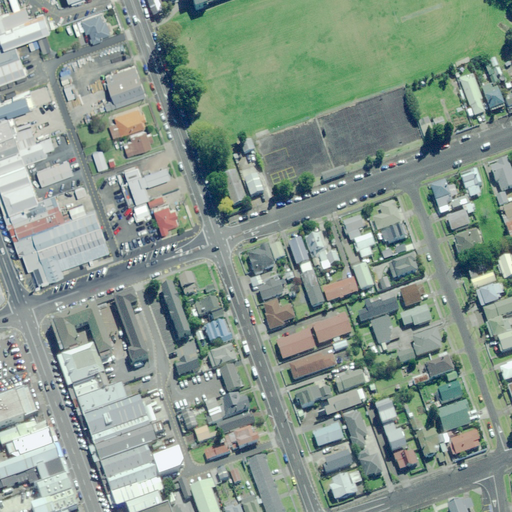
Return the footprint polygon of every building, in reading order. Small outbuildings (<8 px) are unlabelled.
[(9,0),(14,12),(21,10),(17,0),(9,0)] [(162,14),(156,0),(143,0),(150,19),(162,14)] [(184,0),(189,13),(205,7),(203,0),(184,0)] [(0,30),(0,46),(49,28),(44,14),(0,30)] [(103,21),(101,14),(82,20),(86,33),(89,32),(93,43),(102,40),(101,38),(111,34),(106,20),(103,21)] [(46,33),(37,36),(44,54),(52,51),(46,33)] [(0,67),(22,59),(17,47),(0,53),(0,67)] [(0,83),(27,74),(22,59),(0,67),(0,83)] [(498,67),(495,60),(490,62),(493,69),(498,67)] [(136,70),(107,81),(117,106),(145,96),(136,70)] [(497,83),(493,73),(489,75),(493,85),(497,83)] [(482,101),(472,75),(459,81),(474,118),(485,113),(480,102),(482,101)] [(493,94),(491,87),(483,89),(490,113),(504,109),(499,92),(493,94)] [(1,101),(0,101),(0,118),(5,116),(28,108),(23,93),(1,101)] [(141,114),(138,108),(114,116),(116,123),(109,125),(114,138),(145,127),(143,122),(147,121),(144,113),(141,114)] [(5,116),(0,118),(0,136),(9,133),(11,132),(5,116)] [(446,131),(442,118),(432,121),(437,134),(446,131)] [(433,135),(430,125),(421,129),(424,138),(433,135)] [(148,134),(147,131),(130,137),(131,141),(125,143),(129,156),(153,148),(151,143),(155,142),(152,133),(148,134)] [(9,133),(0,136),(0,155),(16,149),(9,133)] [(250,146),(247,135),(236,139),(239,150),(250,146)] [(16,149),(0,155),(0,173),(22,165),(49,156),(42,139),(16,149)] [(103,150),(93,153),(99,171),(109,168),(103,150)] [(114,159),(108,161),(110,168),(117,166),(114,159)] [(69,160),(37,172),(42,185),(74,173),(69,160)] [(511,188),(511,174),(507,162),(491,168),(496,183),(498,183),(502,192),(511,188)] [(337,171),(334,164),(316,170),(319,178),(337,171)] [(22,165),(0,173),(0,188),(1,191),(28,180),(22,165)] [(137,167),(119,174),(131,205),(148,198),(144,186),(168,177),(164,166),(139,175),(137,167)] [(245,202),(234,172),(220,177),(231,207),(245,202)] [(482,186),(477,173),(462,178),(469,199),(481,195),(478,187),(482,186)] [(263,193),(257,176),(255,177),(244,180),(250,198),(263,193)] [(36,201),(28,180),(1,191),(9,212),(36,201)] [(451,200),(445,183),(431,188),(441,215),(470,204),(466,195),(451,200)] [(87,195),(85,187),(75,191),(78,198),(87,195)] [(36,201),(9,212),(14,227),(60,210),(54,194),(36,201)] [(499,206),(511,202),(511,199),(507,201),(504,194),(496,197),(499,206)] [(164,196),(150,201),(153,209),(167,203),(164,196)] [(170,202),(153,209),(162,233),(169,230),(167,225),(177,222),(170,202)] [(146,203),(134,207),(138,218),(150,214),(146,203)] [(401,223),(394,203),(379,208),(382,216),(372,219),(376,232),(401,223)] [(466,216),(474,213),(472,209),(475,208),(474,204),(463,208),(464,212),(449,217),(446,223),(447,226),(450,225),(452,232),(470,226),(466,216)] [(61,209),(14,227),(19,239),(66,222),(61,209)] [(91,212),(19,239),(13,241),(19,256),(97,226),(91,212)] [(353,242),(361,239),(358,231),(364,229),(360,218),(343,224),(350,242),(353,241),(353,242)] [(98,226),(19,256),(24,269),(30,267),(36,284),(64,274),(62,269),(107,252),(98,226)] [(407,238),(403,226),(382,234),(386,245),(407,238)] [(482,245),(477,232),(454,241),(460,256),(479,249),(478,246),(482,245)] [(311,259),(318,257),(319,259),(312,262),(314,269),(319,268),(321,273),(330,269),(330,267),(339,263),(335,254),(333,255),(331,249),(326,250),(321,234),(305,240),(311,259)] [(361,239),(353,242),(357,253),(359,252),(362,260),(372,256),(369,248),(375,246),(371,235),(361,239)] [(308,262),(301,239),(289,243),(297,266),(308,262)] [(285,258),(280,244),(270,247),(275,261),(285,258)] [(275,267),(268,247),(259,250),(260,251),(248,256),(255,276),(263,273),(262,271),(275,267)] [(392,257),(390,251),(382,254),(384,260),(392,257)] [(418,273),(413,257),(389,266),(394,281),(418,273)] [(511,257),(510,259),(509,257),(495,262),(500,274),(501,274),(504,281),(511,277),(511,257)] [(324,304),(310,264),(299,268),(302,276),(300,277),(311,309),(324,304)] [(374,287),(365,264),(353,269),(361,292),(374,287)] [(197,294),(190,274),(178,279),(186,298),(197,294)] [(496,283),(493,275),(471,283),(474,291),(496,283)] [(262,285),(259,278),(250,281),(253,289),(262,285)] [(358,293),(353,279),(322,290),(327,304),(358,293)] [(390,288),(387,279),(376,283),(379,292),(390,288)] [(284,294),(279,280),(266,284),(267,287),(258,290),(262,302),(284,294)] [(171,286),(158,291),(176,340),(189,335),(171,286)] [(216,292),(214,286),(205,289),(207,295),(216,292)] [(505,294),(502,286),(477,294),(482,309),(498,303),(496,297),(505,294)] [(425,296),(422,287),(416,289),(415,287),(400,292),(406,308),(422,303),(420,297),(425,296)] [(131,292),(112,299),(132,350),(126,352),(131,366),(147,360),(127,308),(136,304),(131,292)] [(222,313),(216,298),(194,306),(199,322),(222,313)] [(399,311),(395,300),(382,304),(382,303),(372,306),(370,302),(365,304),(367,311),(358,314),(362,324),(399,311)] [(511,313),(511,300),(483,310),(487,323),(511,313)] [(279,309),(277,302),(263,306),(270,331),(284,327),(283,323),(295,319),(291,306),(279,309)] [(432,322),(426,307),(400,316),(404,328),(413,324),(415,328),(432,322)] [(110,355),(92,308),(49,324),(60,353),(75,347),(70,334),(85,329),(97,360),(110,355)] [(352,333),(345,315),(319,325),(313,327),(319,345),(352,333)] [(511,326),(511,315),(506,318),(508,322),(503,324),(502,320),(487,325),(492,340),(511,333),(510,327),(511,326)] [(381,345),(383,352),(387,351),(384,344),(393,341),(389,329),(392,328),(389,318),(371,324),(378,346),(381,345)] [(228,338),(222,321),(204,328),(210,345),(228,338)] [(440,344),(442,344),(437,330),(412,338),(415,345),(413,346),(417,358),(442,350),(440,344)] [(315,349),(309,331),(277,343),(283,361),(315,349)] [(502,354),(511,350),(511,334),(497,339),(499,345),(498,346),(499,350),(501,350),(502,354)] [(348,348),(346,342),(333,346),(335,352),(348,348)] [(237,360),(231,345),(210,353),(216,368),(237,360)] [(375,347),(368,350),(371,357),(378,354),(375,347)] [(90,348),(57,361),(68,388),(101,375),(90,348)] [(415,360),(412,351),(398,355),(401,365),(415,360)] [(415,386),(415,388),(429,383),(429,382),(432,380),(454,373),(447,354),(438,357),(440,362),(425,368),(428,374),(407,381),(409,388),(415,386)] [(337,367),(333,355),(323,359),(322,355),(289,367),(294,382),(337,367)] [(196,358),(175,365),(180,377),(200,369),(196,358)] [(511,379),(511,364),(499,369),(504,383),(511,379)] [(231,365),(218,370),(227,394),(240,389),(231,365)] [(366,384),(361,371),(345,377),(345,376),(334,380),(339,394),(366,384)] [(457,379),(456,374),(447,377),(448,382),(457,379)] [(463,398),(458,384),(437,392),(441,405),(463,398)] [(121,385),(79,401),(85,417),(127,401),(121,385)] [(314,405),(313,403),(320,401),(321,403),(332,399),(329,389),(319,392),(318,388),(296,396),(301,410),(314,405)] [(27,390),(0,399),(0,427),(36,414),(27,390)] [(361,405),(356,392),(327,402),(329,408),(324,411),(326,418),(361,405)] [(248,406),(244,395),(225,403),(229,413),(248,406)] [(127,401),(85,417),(93,438),(145,418),(146,418),(137,397),(127,401)] [(383,429),(393,425),(392,424),(397,422),(389,401),(375,407),(383,429)] [(426,407),(428,413),(441,408),(439,403),(426,407)] [(470,415),(467,403),(437,413),(440,420),(442,420),(446,433),(471,425),(468,416),(470,415)] [(409,405),(404,407),(408,419),(413,417),(409,405)] [(197,422),(192,410),(181,414),(185,427),(197,422)] [(250,424),(246,413),(214,425),(218,436),(250,424)] [(368,437),(360,415),(356,417),(355,414),(344,417),(351,439),(350,440),(354,451),(366,447),(363,439),(368,437)] [(38,416),(0,430),(0,446),(1,447),(5,446),(9,456),(48,441),(38,416)] [(145,418),(93,438),(97,449),(150,429),(146,418),(145,418)] [(417,420),(410,423),(413,432),(421,429),(417,420)] [(343,440),(338,425),(313,434),(319,449),(343,440)] [(386,438),(387,440),(393,456),(402,452),(407,450),(401,433),(396,435),(393,425),(383,429),(386,438)] [(211,439),(206,426),(193,432),(198,444),(211,439)] [(150,429),(97,449),(102,463),(145,447),(156,442),(151,428),(150,429)] [(257,441),(251,428),(231,436),(236,449),(257,441)] [(439,448),(440,448),(443,455),(447,453),(444,445),(449,443),(447,435),(436,438),(434,430),(417,436),(425,459),(437,455),(436,453),(437,453),(438,452),(438,451),(439,451),(439,450),(439,449),(439,448)] [(479,442),(476,433),(451,442),(453,447),(449,448),(453,458),(480,449),(478,443),(479,442)] [(351,447),(349,440),(338,444),(340,451),(351,447)] [(145,447),(102,463),(109,481),(152,465),(145,447)] [(56,462),(50,448),(8,463),(4,455),(0,456),(0,483),(37,469),(56,462)] [(207,461),(230,454),(229,449),(226,450),(225,449),(215,452),(214,449),(204,452),(207,461)] [(370,459),(367,451),(357,455),(365,479),(375,476),(375,477),(384,474),(377,456),(370,459)] [(394,459),(395,462),(396,462),(400,472),(417,465),(413,452),(404,455),(402,452),(393,456),(394,459)] [(283,511),(263,454),(247,460),(266,511),(283,511)] [(337,463),(334,455),(319,460),(325,477),(347,470),(343,460),(337,463)] [(152,465),(109,481),(115,496),(159,479),(179,471),(174,457),(152,465)] [(61,477),(56,462),(37,469),(43,484),(61,477)] [(228,479),(225,470),(217,472),(220,482),(228,479)] [(241,482),(237,471),(230,474),(234,485),(241,482)] [(361,483),(358,473),(350,476),(353,486),(361,483)] [(351,487),(347,476),(332,482),(334,487),(330,488),(335,502),(357,494),(355,486),(351,487)] [(67,493),(61,477),(43,484),(33,488),(39,504),(67,493)] [(159,479),(115,496),(120,509),(125,507),(155,496),(164,492),(159,479)] [(191,498),(185,480),(178,483),(185,500),(191,498)] [(211,481),(190,489),(198,511),(217,511),(209,491),(214,489),(211,481)] [(60,511),(73,508),(67,493),(39,504),(28,508),(29,511),(60,511)] [(148,511),(160,507),(155,496),(125,507),(126,511),(148,511)] [(259,511),(255,500),(240,505),(242,511),(259,511)] [(460,511),(457,502),(441,508),(442,511),(460,511)]
